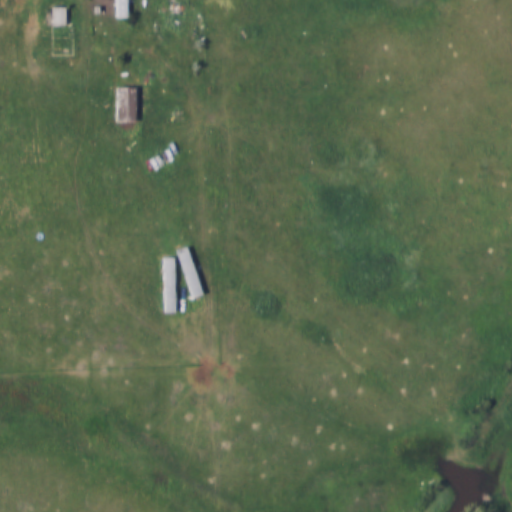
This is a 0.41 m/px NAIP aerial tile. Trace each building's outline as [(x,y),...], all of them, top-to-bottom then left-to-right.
[(114,0),(128,0),(129,18),(114,18),(114,0)] [(53,7),(67,7),(67,25),(53,26),(53,7)] [(115,88),(134,88),(135,122),(116,123),(115,88)] [(189,246),(204,294),(191,298),(175,250),(189,246)] [(162,258),(176,258),(176,311),(163,311),(162,258)]
